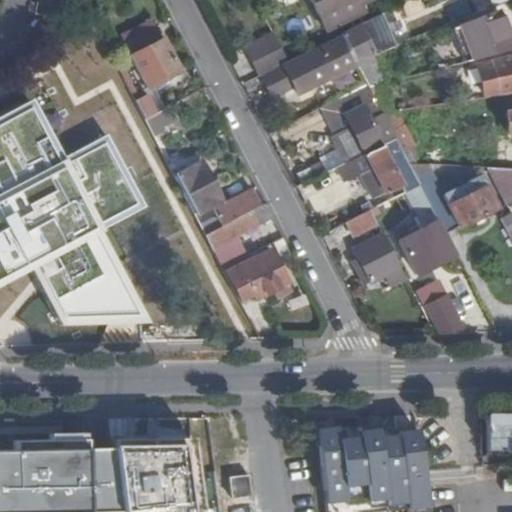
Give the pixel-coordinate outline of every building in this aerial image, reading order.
[(311,0),(328,32),(363,13),(359,5),(368,0),(311,0)] [(352,56),(354,60),(379,51),(386,48),(403,42),(386,10),(371,18),(362,22),(340,34),(352,56)] [(461,50),(465,62),(511,50),(511,34),(507,37),(499,12),(466,23),(475,46),(468,48),(461,50)] [(460,25),(468,48),(475,46),(466,23),(460,25)] [(131,56),(145,87),(152,84),(156,89),(166,85),(162,78),(177,70),(155,27),(134,38),(141,51),(131,56)] [(245,46),(260,77),(264,74),(284,64),(288,62),(272,32),(245,46)] [(285,67),(284,64),(264,74),(275,96),(293,86),(296,91),(340,70),(342,61),(352,56),(340,34),(326,41),(329,46),(285,67)] [(511,88),(511,55),(476,65),(483,95),(496,92),(511,88)] [(340,70),(355,63),(354,60),(352,56),(342,61),(340,70)] [(146,94),(133,100),(144,122),(154,116),(146,94)] [(0,276),(31,260),(61,319),(136,315),(90,228),(142,203),(110,141),(59,168),(27,102),(0,116),(0,276)] [(346,123),(361,154),(394,138),(385,120),(377,123),(371,113),(366,115),(361,105),(334,119),(338,127),(346,123)] [(171,123),(166,110),(154,116),(144,122),(150,133),(171,123)] [(511,112),(502,113),(502,131),(511,130),(511,112)] [(401,185),(406,193),(407,192),(420,186),(410,167),(394,138),(361,154),(335,167),(344,183),(360,174),(373,198),(401,185)] [(202,161),(172,176),(192,214),(210,205),(216,218),(199,226),(204,235),(260,208),(251,190),(223,204),(202,161)] [(420,186),(444,233),(457,226),(459,229),(499,208),(486,184),(481,174),(466,182),(443,193),(429,168),(410,167),(420,186)] [(511,168),(492,178),(505,205),(511,201),(511,168)] [(414,278),(456,256),(444,233),(420,186),(407,192),(432,238),(402,255),(414,278)] [(339,206),(348,221),(367,212),(359,196),(339,206)] [(240,236),(272,219),(265,205),(260,208),(204,235),(238,303),(257,295),(258,298),(274,291),(276,296),(292,290),(271,250),(267,251),(265,248),(250,254),(240,236)] [(353,234),(377,223),(370,210),(367,212),(348,221),(353,234)] [(511,212),(500,218),(511,242),(511,212)] [(375,295),(405,280),(388,247),(358,260),(375,295)] [(461,322),(478,315),(465,285),(449,292),(461,322)] [(427,307),(440,334),(463,333),(447,298),(427,307)] [(164,415),(188,415),(187,398),(164,398),(164,415)] [(118,401),(118,414),(140,413),(140,401),(118,401)] [(511,453),(511,413),(487,414),(487,454),(511,453)] [(428,508),(418,430),(398,433),(398,429),(378,431),(378,428),(362,430),(361,428),(339,431),(339,428),(318,431),(328,511),(381,511),(407,509),(408,511),(428,508)] [(200,511),(191,440),(111,440),(113,450),(121,511),(200,511)] [(0,441),(0,450),(11,451),(11,441),(0,441)] [(121,511),(113,450),(85,452),(84,442),(48,443),(13,443),(13,453),(0,453),(0,511),(121,511)] [(246,470),(226,473),(229,493),(249,490),(246,470)]
